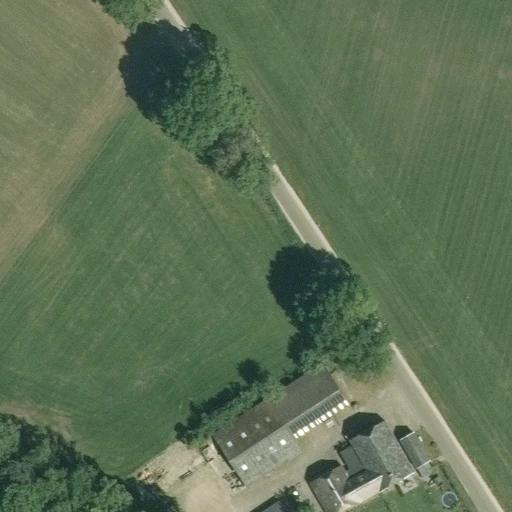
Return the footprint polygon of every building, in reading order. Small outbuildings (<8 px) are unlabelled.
[(347,350),(353,361),(361,356),(354,346),(347,350)] [(323,365),(268,401),(294,440),(349,403),(323,365)] [(303,453),(294,440),(268,401),(214,437),(249,489),(303,453)] [(363,464),(346,473),(343,467),(312,484),(326,511),(343,511),(379,493),(380,495),(415,477),(387,423),(352,442),(363,464)] [(418,469),(430,462),(414,433),(401,440),(418,469)]
